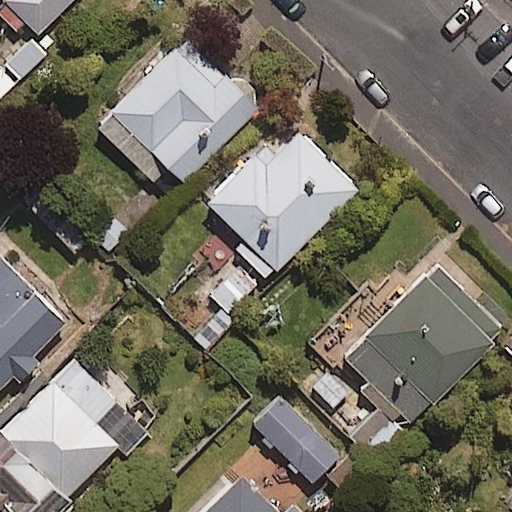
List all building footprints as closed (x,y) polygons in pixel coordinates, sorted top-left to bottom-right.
[(0,0),(0,10),(16,26),(24,17),(35,27),(61,0),(0,0)] [(262,94),(188,19),(90,116),(149,175),(165,160),(180,175),(262,94)] [(352,180),(292,120),(266,146),(256,136),(201,192),(271,262),(352,180)] [(0,254),(0,386),(11,375),(18,382),(43,357),(37,350),(66,323),(0,254)] [(256,280),(240,258),(205,285),(222,306),(256,280)] [(495,328),(426,258),(406,278),(394,266),(323,336),(405,418),(495,328)] [(511,324),(498,339),(511,352),(511,324)] [(110,385),(74,346),(0,415),(0,509),(2,511),(39,511),(117,439),(129,453),(161,423),(118,377),(110,385)] [(351,388),(321,358),(300,379),(329,409),(351,388)] [(308,475),(319,465),(338,484),(359,464),(280,384),(249,414),(308,475)] [(368,389),(336,420),(374,459),(406,428),(368,389)] [(284,511),(238,464),(189,511),(284,511)]
